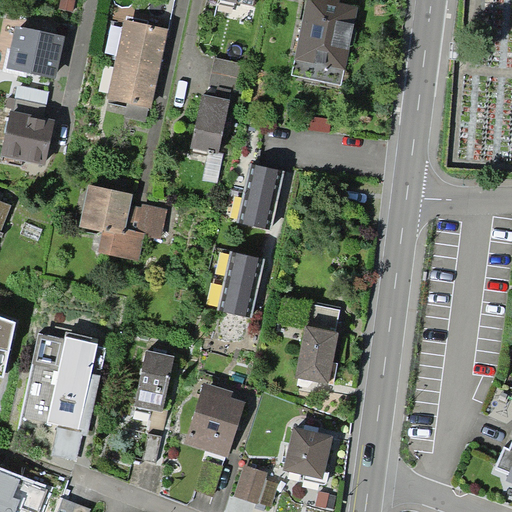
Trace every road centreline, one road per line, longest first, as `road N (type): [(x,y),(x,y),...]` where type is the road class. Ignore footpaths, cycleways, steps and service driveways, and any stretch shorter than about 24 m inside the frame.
road 1 (residential): [(408,194),(371,477)]
road 2 (residential): [(431,0),(408,194)]
road 3 (unknown): [(181,0),(145,181)]
